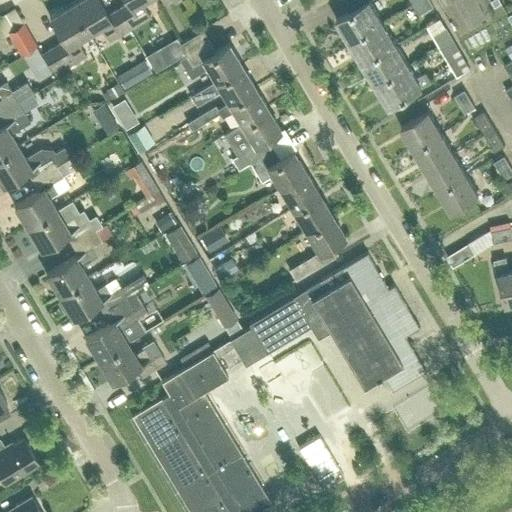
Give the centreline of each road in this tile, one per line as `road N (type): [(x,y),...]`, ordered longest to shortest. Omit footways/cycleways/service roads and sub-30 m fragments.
road 1 (residential): [(511,419),(261,0)]
road 2 (residential): [(127,511),(0,299)]
road 3 (residential): [(356,511),(511,419)]
